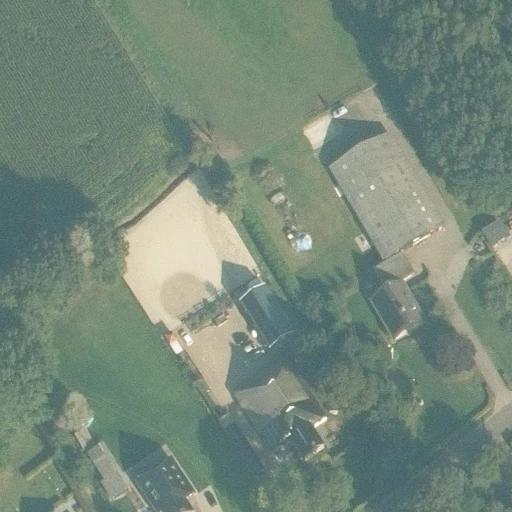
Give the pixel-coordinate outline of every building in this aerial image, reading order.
[(318,135),(347,118),(338,103),(309,119),(318,135)] [(395,341),(424,324),(401,284),(414,276),(401,254),(443,229),(389,136),(331,170),(386,264),(373,272),(386,294),(372,302),(395,341)] [(500,250),(489,233),(481,238),(492,255),(500,250)] [(265,292),(241,307),(269,351),(293,336),(265,292)] [(199,314),(217,336),(236,320),(219,299),(199,314)] [(304,462),(324,449),(311,429),(327,419),(290,360),(235,394),(272,454),(292,442),(304,462)] [(104,484),(120,474),(102,446),(87,456),(104,484)] [(190,511),(184,503),(186,501),(185,500),(192,496),(193,497),(194,496),(171,461),(136,484),(154,511),(190,511)]
